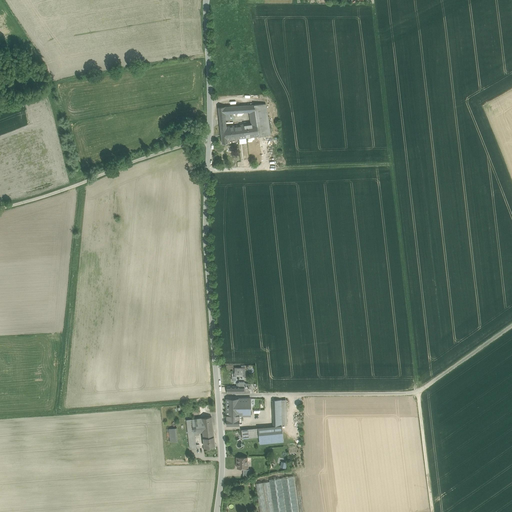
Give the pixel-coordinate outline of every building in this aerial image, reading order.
[(266,104),(247,105),(247,112),(250,112),(251,125),(252,137),(271,135),(266,104)] [(220,120),(225,119),(230,119),(230,113),(244,113),(243,105),(218,107),(220,120)] [(251,125),(226,127),(227,140),(252,137),(251,125)] [(245,367),(235,367),(235,376),(239,376),(246,376),(246,374),(245,374),(245,367)] [(238,383),(238,387),(227,387),(227,393),(245,393),(245,387),(246,387),(246,383),(245,381),(239,382),(238,383)] [(253,389),(253,383),(246,383),(246,387),(245,387),(245,393),(253,393),(253,389)] [(251,398),(227,398),(227,415),(237,415),(250,415),(251,398)] [(281,399),(273,400),(274,415),(282,415),(281,399)] [(237,415),(227,415),(227,419),(226,420),(226,425),(239,424),(239,419),(237,419),(237,415)] [(282,415),(274,415),(274,423),(274,426),(282,425),(282,415)] [(211,417),(187,419),(188,432),(195,431),(203,431),(203,438),(213,437),(211,417)] [(274,426),(259,427),(260,436),(260,443),(284,441),(282,425),(274,426)] [(259,427),(249,428),(250,437),(260,436),(259,427)] [(176,428),(169,429),(170,442),(177,441),(176,428)] [(195,431),(188,432),(190,449),(197,448),(197,445),(195,431)] [(213,437),(203,438),(204,442),(203,442),(204,447),(214,445),(213,437)] [(247,464),(247,457),(236,457),(236,462),(237,462),(237,468),(246,468),(246,464),(247,464)] [(298,511),(294,476),(269,480),(269,481),(256,483),(260,511),(298,511)]
